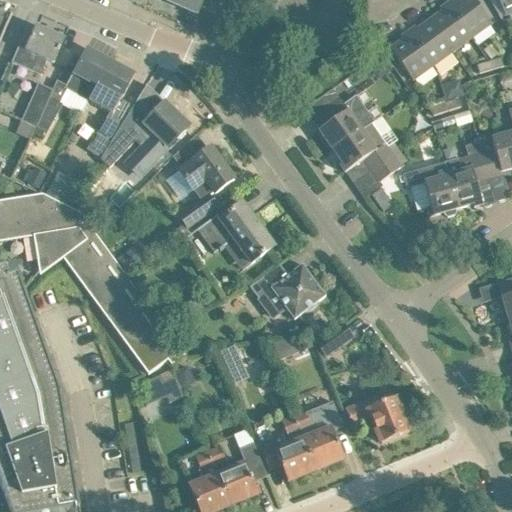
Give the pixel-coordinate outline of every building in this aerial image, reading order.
[(159,0),(198,16),(204,0),(159,0)] [(457,0),(448,7),(471,39),(491,25),(473,0),(457,0)] [(511,0),(496,0),(504,17),(511,13),(511,0)] [(428,21),(452,53),(471,39),(448,7),(428,21)] [(0,41),(11,17),(9,17),(7,22),(0,18),(0,41)] [(409,35),(432,67),(452,53),(428,21),(409,35)] [(40,76),(47,61),(53,64),(63,40),(36,28),(26,51),(18,48),(11,63),(40,76)] [(389,50),(401,66),(412,82),(432,67),(409,35),(389,50)] [(85,50),(64,89),(88,103),(110,63),(85,50)] [(491,71),(503,68),(500,59),(488,63),(491,71)] [(110,63),(88,103),(86,107),(105,118),(86,150),(100,159),(105,151),(124,120),(131,106),(121,101),(134,76),(110,63)] [(491,71),(488,63),(476,66),(478,75),(491,71)] [(35,129),(48,99),(52,91),(37,85),(20,123),(35,129)] [(320,112),(310,120),(332,152),(371,125),(374,123),(357,98),(353,100),(344,107),(338,100),(332,90),(313,103),(320,112)] [(61,106),(48,99),(35,129),(35,130),(46,135),(61,106)] [(448,112),(460,108),(457,100),(445,104),(448,112)] [(448,112),(445,104),(427,110),(433,117),(448,112)] [(144,149),(155,137),(167,149),(188,128),(164,105),(140,130),(124,120),(105,151),(118,160),(132,137),(144,149)] [(371,125),(332,152),(342,165),(339,167),(344,175),(345,174),(362,162),(369,173),(399,152),(393,143),(387,148),(384,145),(371,125)] [(511,133),(490,140),(477,144),(489,182),(503,178),(502,173),(511,170),(511,133)] [(489,182),(477,144),(464,147),(467,157),(444,164),(457,210),(472,206),(473,209),(482,206),(476,185),(489,182)] [(214,195),(218,193),(234,181),(210,149),(191,163),(178,173),(200,203),(209,196),(209,197),(213,194),(214,195)] [(399,152),(369,173),(378,185),(401,169),(400,167),(407,162),(399,152)] [(457,210),(444,164),(402,176),(406,190),(424,185),(430,208),(426,209),(429,218),(443,214),(443,217),(447,219),(454,217),(456,213),(455,211),(457,210)] [(63,201),(73,182),(58,174),(48,193),(63,201)] [(381,190),(371,197),(376,205),(387,198),(381,190)] [(42,195),(0,202),(0,487),(1,492),(8,511),(78,511),(59,395),(17,276),(8,279),(5,270),(0,270),(0,243),(33,238),(38,273),(39,277),(62,260),(145,372),(165,358),(168,363),(181,354),(78,214),(42,195)] [(209,196),(200,203),(180,217),(188,228),(217,208),(209,197),(209,196)] [(223,248),(233,241),(250,265),(273,249),(274,248),(263,233),(262,234),(259,229),(260,228),(252,217),(251,218),(242,205),(219,221),(217,218),(218,217),(217,216),(186,239),(187,240),(198,232),(214,253),(212,254),(213,255),(218,252),(219,253),(224,250),(223,248)] [(86,213),(81,217),(95,231),(100,227),(86,213)] [(263,278),(249,289),(257,299),(273,320),(285,311),(293,321),(301,315),(303,316),(305,316),(307,315),(311,312),(314,310),(315,309),(316,307),(317,305),(317,303),(325,297),(301,266),(287,277),(279,266),(263,278)] [(511,280),(497,285),(501,299),(508,322),(511,321),(511,280)] [(325,357),(335,351),(352,339),(342,326),(316,344),(325,357)] [(285,344),(272,349),(278,365),(291,360),(285,344)] [(234,349),(219,356),(234,389),(249,382),(234,349)] [(177,381),(183,395),(190,392),(184,378),(177,381)] [(177,381),(176,381),(175,379),(158,386),(163,400),(168,397),(171,404),(183,398),(182,396),(183,395),(177,381)] [(376,398),(358,406),(345,412),(351,426),(370,418),(381,444),(409,433),(395,398),(379,405),(376,398)] [(293,419),(298,431),(310,426),(305,414),(293,419)] [(298,431),(293,419),(282,424),(287,436),(298,431)] [(316,435),(302,441),(315,471),(343,460),(331,429),(329,430),(328,428),(316,434),(316,435)] [(287,483),(315,471),(302,441),(290,446),(289,444),(275,450),(276,452),(274,453),(272,446),(261,451),(269,472),(280,467),(287,483)] [(230,471),(216,476),(229,507),(257,495),(247,470),(261,465),(253,445),(239,450),(244,465),(242,466),(242,464),(229,469),(230,471)] [(207,454),(212,467),(224,462),(219,450),(207,454)] [(207,454),(195,459),(201,472),(212,467),(207,454)] [(216,511),(229,507),(216,476),(203,482),(202,480),(190,485),(190,487),(188,488),(197,511),(216,511)]
